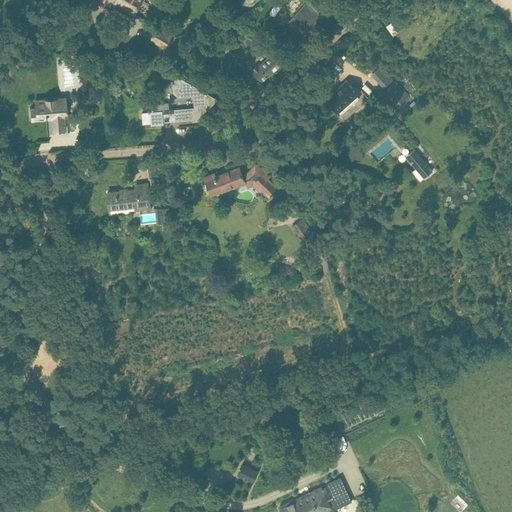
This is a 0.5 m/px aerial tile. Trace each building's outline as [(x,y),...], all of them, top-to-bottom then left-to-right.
[(118,0),(124,3),(122,6),(135,13),(142,0),(118,0)] [(341,0),(342,1),(341,11),(351,12),(352,2),(351,0),(341,0)] [(64,1),(53,27),(67,33),(78,6),(64,1)] [(305,36),(307,38),(316,27),(314,25),(323,15),(307,1),(289,21),(296,28),(300,23),(309,32),(305,36)] [(161,46),(160,46),(173,54),(185,33),(172,26),(168,32),(157,26),(149,39),(161,46)] [(245,41),(258,47),(264,36),(251,29),(245,41)] [(269,57),(260,66),(258,64),(252,68),(262,80),(284,61),(269,44),(263,50),(269,57)] [(79,74),(91,73),(90,65),(78,66),(79,74)] [(380,66),(371,75),(375,79),(384,70),(380,66)] [(150,111),(141,111),(142,122),(151,122),(151,125),(164,124),(164,122),(193,119),(193,118),(198,118),(202,115),(201,112),(204,112),(218,99),(210,94),(177,75),(173,83),(173,93),(180,96),(191,96),(193,97),(194,107),(194,109),(183,110),(182,108),(169,110),(168,102),(149,104),(150,111)] [(359,95),(346,81),(341,86),(341,87),(328,99),(331,102),(330,103),(331,104),(331,103),(339,113),(342,115),(354,105),(356,107),(364,99),(359,95)] [(395,81),(383,91),(396,107),(408,97),(395,81)] [(35,99),(36,106),(30,107),(31,120),(52,118),(53,130),(65,129),(64,117),(67,117),(65,96),(35,99)] [(420,155),(411,162),(424,178),(433,170),(420,155)] [(245,182),(239,167),(216,176),(215,173),(205,177),(212,194),(234,185),(234,186),(245,182)] [(255,181),(255,182),(258,185),(256,187),(259,190),(261,188),(269,195),(277,187),(267,178),(269,176),(264,171),(255,181)] [(107,193),(109,208),(136,205),(136,209),(150,208),(148,183),(136,184),(136,189),(107,193)] [(167,220),(167,207),(158,207),(159,220),(167,220)] [(292,225),(302,238),(311,230),(301,218),(292,225)] [(243,463),(237,475),(254,482),(259,470),(243,463)] [(281,506),(279,507),(281,511),(333,511),(333,510),(332,509),(338,506),(338,507),(352,501),(340,476),(326,483),(328,485),(325,486),(294,500),(294,498),(280,505),(281,506)]
